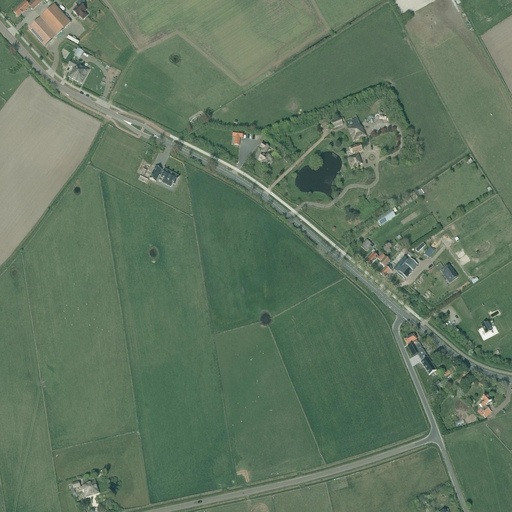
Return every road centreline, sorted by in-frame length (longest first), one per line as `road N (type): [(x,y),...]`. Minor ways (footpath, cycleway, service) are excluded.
road 1 (tertiary): [(403,314),(256,190),(166,141)]
road 2 (unclassified): [(160,511),(327,474),(436,437)]
road 3 (tertiary): [(119,118),(61,90),(0,25)]
road 4 (unclassified): [(436,437),(400,345),(403,314)]
road 5 (tertiary): [(511,381),(474,369),(403,314)]
